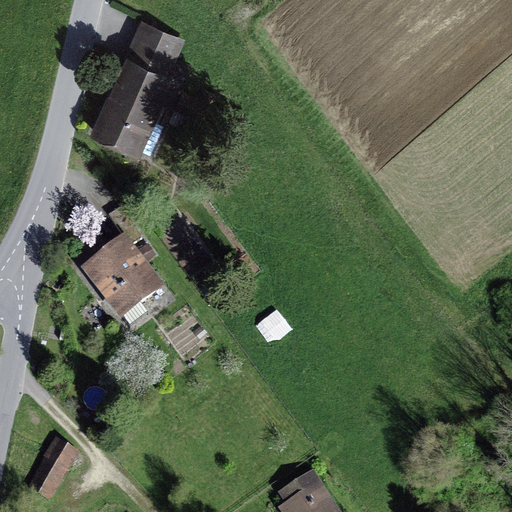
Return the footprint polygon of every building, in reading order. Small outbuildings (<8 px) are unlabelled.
[(168,58),(177,38),(147,24),(98,133),(136,150),(151,117),(165,124),(190,68),(168,58)] [(198,100),(184,93),(178,108),(192,115),(187,124),(201,130),(217,96),(202,90),(198,100)] [(121,208),(109,216),(129,247),(142,239),(121,208)] [(160,288),(129,247),(124,241),(85,270),(121,318),(129,328),(148,315),(139,304),(160,288)] [(271,343),(293,327),(279,308),(257,323),(271,343)] [(47,499),(76,452),(57,441),(28,488),(47,499)] [(288,511),(331,511),(309,479),(286,494),(293,505),(287,509),(288,511)]
